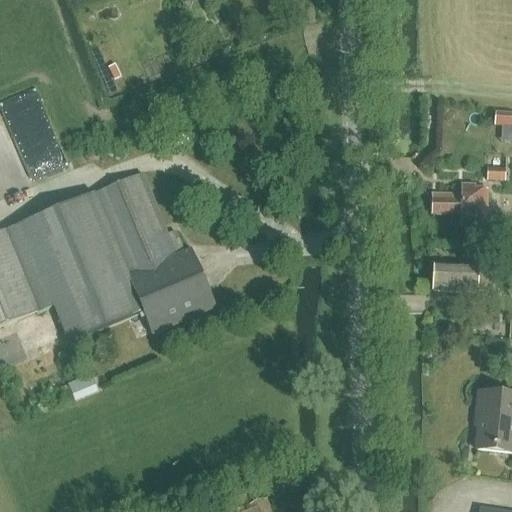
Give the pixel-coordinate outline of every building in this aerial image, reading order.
[(275,93),(275,103),(285,102),(285,92),(275,93)] [(511,116),(495,115),(494,127),(511,128),(511,116)] [(487,170),(487,182),(505,183),(506,170),(487,170)] [(5,233),(39,315),(53,309),(68,345),(76,342),(142,315),(151,337),(194,319),(192,315),(214,306),(191,250),(184,253),(175,232),(167,235),(142,175),(5,233)] [(460,227),(488,228),(488,218),(486,218),(487,192),(474,192),(474,186),(461,186),(461,196),(432,196),(432,216),(460,217),(460,227)] [(0,330),(39,315),(5,233),(0,234),(0,330)] [(434,265),(432,291),(493,296),(495,270),(434,265)] [(481,412),(477,450),(511,454),(511,396),(479,393),(477,412),(481,412)] [(270,511),(266,502),(246,510),(241,499),(232,502),(221,507),(222,511),(270,511)]
